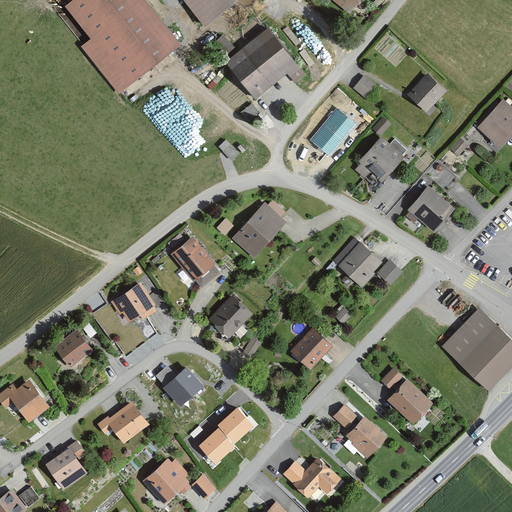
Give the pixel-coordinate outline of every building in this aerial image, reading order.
[(121,90),(184,43),(151,0),(64,0),(57,6),(121,90)] [(233,0),(187,0),(205,24),(235,2),(233,0)] [(359,0),(337,0),(351,11),(359,0)] [(268,28),(227,61),(256,97),(287,72),(291,76),(300,68),(268,28)] [(213,40),(227,57),(238,48),(225,31),(213,40)] [(446,90),(427,71),(409,90),(428,108),(446,90)] [(511,103),(503,96),(479,124),(504,145),(511,135),(511,103)] [(252,101),(242,109),(249,119),(259,112),(252,101)] [(356,122),(339,108),(325,125),(342,138),(356,122)] [(374,125),(381,132),(392,121),(385,114),(374,125)] [(219,144),(232,157),(239,149),(226,137),(219,144)] [(402,155),(381,137),(361,161),(382,178),(402,155)] [(452,146),(458,152),(468,143),(462,137),(452,146)] [(454,205),(430,186),(412,209),(437,228),(454,205)] [(287,222),(265,202),(235,236),(257,256),(287,222)] [(217,225),(226,233),(234,223),(226,215),(217,225)] [(191,237),(173,252),(196,280),(214,266),(191,237)] [(383,259),(362,240),(340,263),(364,285),(377,271),(374,269),(383,259)] [(403,271),(392,261),(381,273),(392,283),(403,271)] [(143,283),(115,300),(128,322),(156,305),(143,283)] [(251,314),(233,295),(213,314),(231,333),(251,314)] [(511,366),(511,336),(480,306),(445,343),(491,388),(511,366)] [(344,307),(337,314),(343,320),(349,313),(344,307)] [(93,345),(81,326),(67,335),(70,341),(62,346),(70,359),(93,345)] [(331,343),(313,327),(293,350),(311,366),(331,343)] [(245,348),(253,353),(261,340),(253,335),(245,348)] [(167,365),(154,377),(182,407),(206,385),(189,366),(178,376),(167,365)] [(404,376),(395,367),(384,379),(393,387),(404,376)] [(430,398),(407,378),(389,399),(412,419),(430,398)] [(51,404),(33,379),(16,390),(13,386),(1,394),(5,401),(14,395),(30,418),(51,404)] [(151,423),(136,400),(99,424),(106,434),(116,428),(124,440),(151,423)] [(239,402),(198,440),(216,459),(257,421),(239,402)] [(357,415),(345,405),(335,415),(347,426),(357,415)] [(386,436),(364,415),(346,434),(368,455),(386,436)] [(80,442),(47,462),(63,488),(89,473),(79,455),(86,452),(80,442)] [(175,462),(171,458),(147,479),(167,502),(192,480),(187,475),(190,472),(178,459),(175,462)] [(342,479),(318,458),(308,469),(297,460),(285,473),(313,497),(321,486),(330,494),(342,479)] [(191,484),(204,498),(216,486),(203,472),(191,484)] [(10,490),(0,498),(0,511),(23,511),(27,509),(10,490)] [(287,511),(275,502),(266,511),(287,511)]
